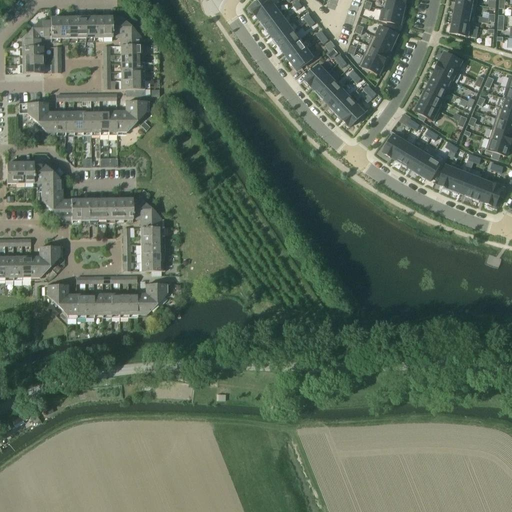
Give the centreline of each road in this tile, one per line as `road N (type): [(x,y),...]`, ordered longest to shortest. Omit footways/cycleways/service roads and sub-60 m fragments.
road 1 (unclassified): [(0,410),(74,378),(120,369),(200,363),(511,370)]
road 2 (residential): [(223,11),(277,85),(353,162)]
road 3 (residential): [(435,0),(401,90),(353,162)]
road 4 (residential): [(353,162),(431,207),(503,234)]
road 5 (residential): [(127,186),(72,187),(72,175),(46,150),(0,150)]
road 6 (residential): [(0,41),(35,5),(108,4)]
